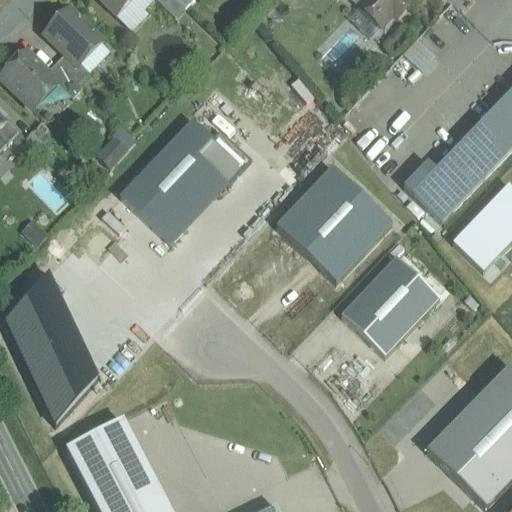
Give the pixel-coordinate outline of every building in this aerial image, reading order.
[(95,0),(117,20),(115,22),(116,23),(138,0),(95,0)] [(185,13),(171,0),(153,0),(153,1),(175,23),(185,13)] [(196,0),(171,0),(185,13),(196,0)] [(362,0),(365,2),(358,10),(380,31),(392,19),(396,23),(411,7),(407,3),(408,2),(406,0),(362,0)] [(102,49),(68,16),(46,39),(66,59),(79,72),(80,71),(102,49)] [(419,43),(406,58),(423,73),(436,58),(419,43)] [(47,79),(26,59),(1,84),(33,115),(57,90),(58,89),(47,79)] [(79,72),(66,59),(56,69),(78,90),(89,79),(80,71),(79,72)] [(78,90),(56,69),(47,79),(58,89),(57,90),(72,104),(82,94),(78,90)] [(511,96),(412,201),(440,227),(511,151),(511,96)] [(6,127),(0,133),(0,158),(19,139),(6,127)] [(120,204),(171,252),(251,166),(219,137),(211,146),(198,133),(192,128),(187,133),(187,134),(120,204)] [(115,145),(98,163),(108,172),(125,155),(115,145)] [(332,175),(276,232),(335,289),(390,232),(332,175)] [(511,244),(511,196),(509,193),(455,248),(483,275),(511,244)] [(41,249),(50,236),(32,223),(23,236),(41,249)] [(88,260),(103,244),(84,227),(70,243),(88,260)] [(396,266),(341,323),(384,364),(439,306),(396,266)] [(6,328),(53,431),(97,383),(48,281),(6,328)] [(427,459),(481,511),(487,511),(511,487),(511,375),(510,374),(427,459)] [(168,511),(123,425),(66,455),(95,511),(168,511)]
